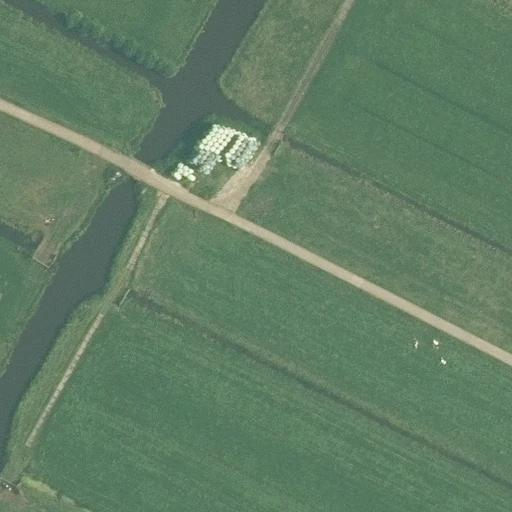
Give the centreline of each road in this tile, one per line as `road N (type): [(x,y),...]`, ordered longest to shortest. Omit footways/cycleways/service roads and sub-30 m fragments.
road 1 (track): [(511,353),(235,212),(169,191),(0,110)]
road 2 (track): [(15,471),(169,191)]
road 3 (track): [(356,0),(235,212)]
